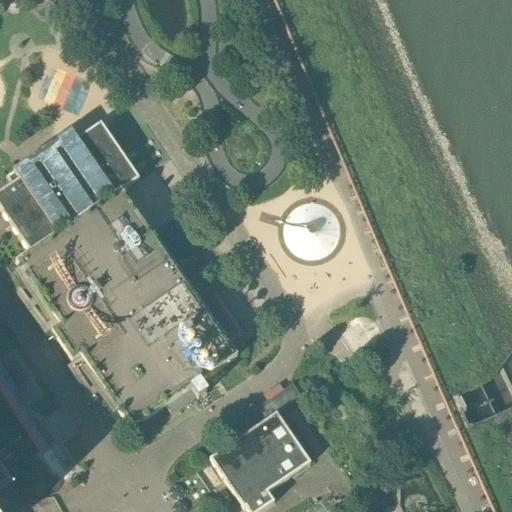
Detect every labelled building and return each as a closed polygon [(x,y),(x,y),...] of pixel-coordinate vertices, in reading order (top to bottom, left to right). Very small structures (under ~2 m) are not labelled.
[(57,68),(45,100),(63,106),(75,74),(57,68)] [(85,131),(60,147),(53,137),(9,167),(0,172),(0,186),(2,189),(0,190),(0,234),(16,259),(21,256),(21,257),(115,197),(122,192),(124,189),(85,131)] [(200,306),(122,192),(115,197),(21,257),(21,256),(16,259),(13,260),(59,329),(52,334),(62,349),(73,365),(81,360),(129,432),(235,358),(217,333),(200,306)] [(238,320),(222,293),(200,306),(217,333),(238,320)] [(263,419),(197,464),(229,511),(254,511),(261,507),(255,497),(298,468),(263,419)] [(331,494),(305,511),(348,511),(343,504),(355,497),(354,499),(356,502),(357,504),(359,504),(361,505),(364,504),(366,502),(367,500),(367,498),(372,494),(368,490),(366,491),(360,481),(358,475),(360,473),(359,471),(354,468),(344,474),(348,480),(352,483),(352,482),(357,490),(341,501),(340,500),(336,503),(334,500),(330,503),(328,502),(326,499),(332,495),(331,494)]
